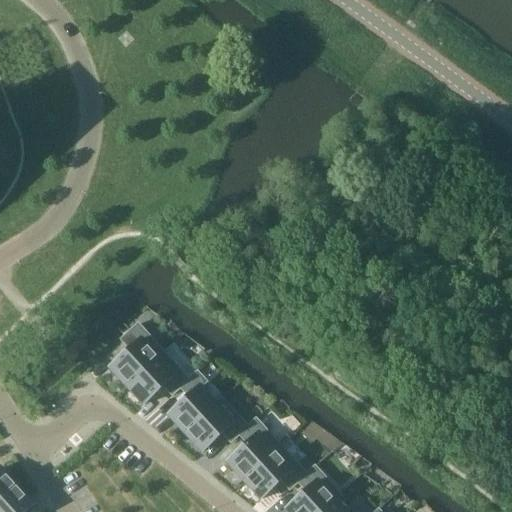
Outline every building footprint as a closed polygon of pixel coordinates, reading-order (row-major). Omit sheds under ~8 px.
[(129,351),(109,369),(126,387),(163,353),(137,325),(120,341),(129,351)] [(163,353),(126,387),(143,406),(162,388),(171,397),(179,389),(188,381),(188,380),(163,353)] [(187,398),(167,416),(184,435),(214,407),(214,406),(199,390),(206,383),(196,373),(188,380),(188,381),(179,389),(187,398)] [(214,407),(184,435),(202,453),(221,435),(230,444),(238,436),(247,428),(221,400),(214,406),(214,407)] [(246,445),(226,463),(243,482),(280,448),(255,420),(247,428),(238,436),(246,445)] [(280,448),(243,482),(260,500),(280,482),(288,491),(296,484),(306,475),(305,475),(280,448)] [(304,492),(285,511),(320,511),(332,501),(333,502),(340,496),(314,467),(305,475),(306,475),(296,484),(304,492)] [(0,501),(14,489),(0,473),(0,501)] [(14,489),(0,501),(0,511),(25,511),(31,507),(14,489)] [(332,501),(320,511),(341,511),(333,502),(332,501)]
